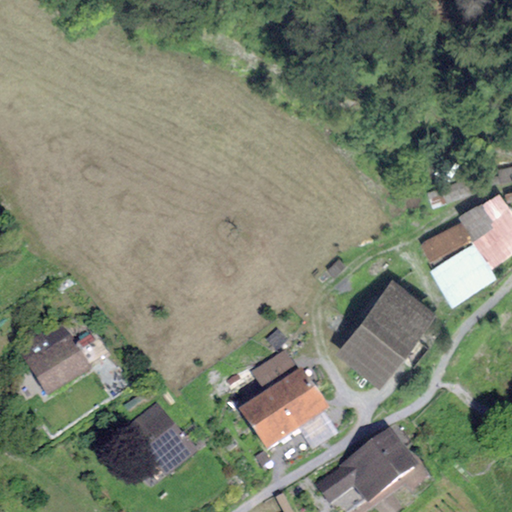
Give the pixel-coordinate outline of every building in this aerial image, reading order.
[(478,243),(431,271),(453,306),(499,278),(493,268),(511,254),(511,212),(510,209),(478,243)] [(394,284),(339,353),(377,383),(432,314),(394,284)] [(60,327),(18,352),(47,400),(89,375),(60,327)] [(270,389),(239,409),(266,451),(331,409),(303,366),(301,368),(287,346),(255,367),(270,389)] [(157,406),(126,430),(164,477),(194,453),(157,406)] [(394,431),(313,489),(327,508),(355,488),(368,507),(421,469),(394,431)]
